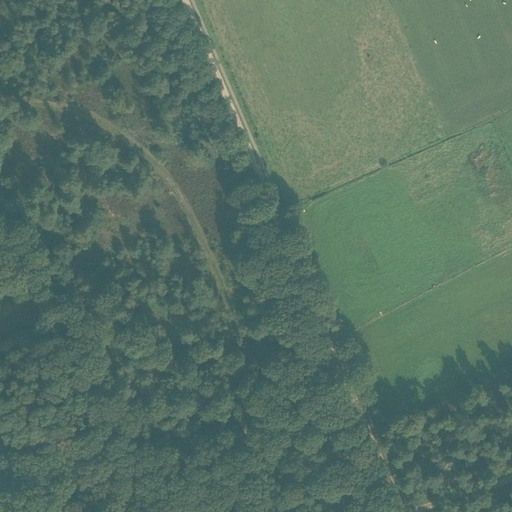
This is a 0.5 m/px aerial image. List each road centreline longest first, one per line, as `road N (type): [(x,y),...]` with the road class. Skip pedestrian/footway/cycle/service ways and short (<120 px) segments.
road 1 (track): [(402,511),(184,0)]
road 2 (track): [(0,101),(93,114),(150,157),(192,206),(227,306),(231,406),(269,490),(257,511)]
